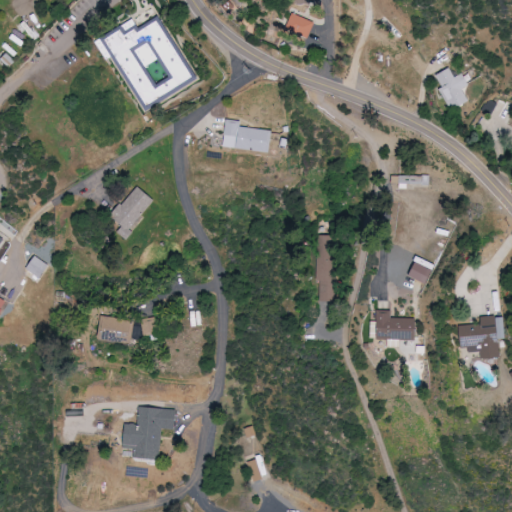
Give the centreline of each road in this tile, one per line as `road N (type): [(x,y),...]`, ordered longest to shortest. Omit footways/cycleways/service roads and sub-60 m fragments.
road 1 (residential): [(251,59),(184,127),(179,152),(188,211),(213,263),(223,331),(199,501)]
road 2 (tertiary): [(190,0),(234,50),(415,125),(511,206)]
